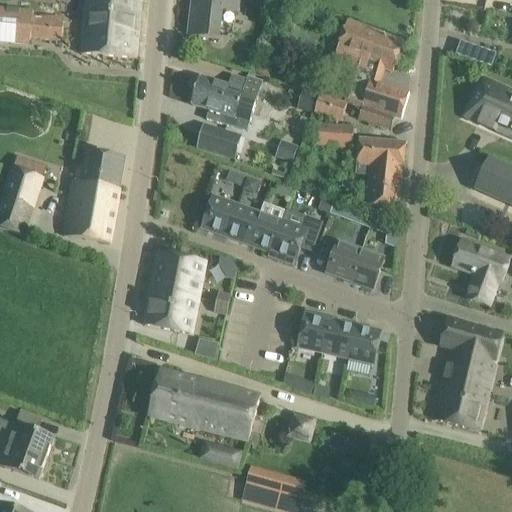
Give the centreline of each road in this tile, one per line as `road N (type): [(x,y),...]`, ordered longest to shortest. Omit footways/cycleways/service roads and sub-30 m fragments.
road 1 (residential): [(407,317),(432,0)]
road 2 (unclassified): [(78,511),(134,217)]
road 3 (residential): [(407,317),(134,217)]
road 4 (unclassified): [(134,217),(158,0)]
road 5 (residential): [(388,511),(407,317)]
